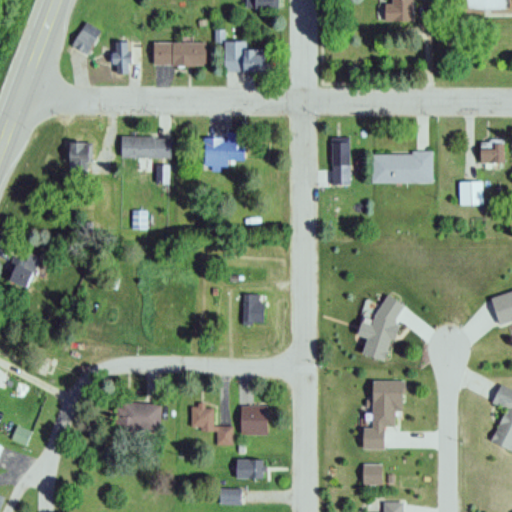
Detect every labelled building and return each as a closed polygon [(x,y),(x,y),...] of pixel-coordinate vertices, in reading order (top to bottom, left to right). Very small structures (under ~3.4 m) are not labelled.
[(240,0),(241,8),(272,8),(272,0),(240,0)] [(386,0),(386,1),(381,1),(381,17),(410,18),(410,0),(386,0)] [(509,10),(508,0),(460,0),(461,10),(509,10)] [(80,20),(68,43),(82,53),(96,30),(80,20)] [(107,40),(108,74),(128,73),(127,39),(107,40)] [(221,39),(221,70),(267,71),(267,46),(242,46),(242,39),(221,39)] [(149,40),(149,65),(205,64),(204,40),(149,40)] [(199,135),(199,166),(207,166),(207,172),(215,172),(215,166),(227,167),(227,161),(241,162),(241,137),(237,137),(237,131),(222,131),(222,142),(219,142),(219,135),(199,135)] [(64,135),(63,163),(88,163),(87,142),(79,142),(79,148),(75,148),(75,136),(64,135)] [(326,135),(327,182),(345,182),(345,135),(326,135)] [(479,142),(479,159),(503,158),(501,135),(492,135),(492,142),(479,142)] [(117,137),(116,158),(166,158),(165,138),(117,137)] [(367,152),(367,180),(430,178),(430,148),(409,148),(410,152),(367,152)] [(151,164),(151,181),(164,181),(164,164),(151,164)] [(457,176),(458,200),(482,199),(481,175),(457,176)] [(127,209),(127,229),(143,229),(143,209),(127,209)] [(134,231),(154,231),(154,214),(134,214),(134,231)] [(9,251),(21,257),(24,250),(36,255),(25,282),(1,270),(9,251)] [(102,262),(98,284),(113,288),(116,265),(102,262)] [(511,282),(490,289),(499,316),(511,311),(511,282)] [(385,290),(402,302),(391,319),(381,356),(361,348),(365,332),(356,328),(360,317),(370,321),(374,308),(385,290)] [(238,291),(236,324),(249,325),(249,321),(259,322),(260,303),(252,302),(253,293),(238,291)] [(371,374),(371,421),(361,421),(362,441),(383,442),(383,419),(394,419),(394,404),(401,404),(400,387),(405,387),(404,377),(401,377),(401,374),(371,374)] [(511,380),(501,375),(494,394),(506,400),(492,430),(511,438),(511,380)] [(186,404),(186,425),(197,425),(197,429),(212,429),(212,442),(228,442),(227,423),(209,423),(209,407),(199,407),(199,400),(194,400),(194,404),(186,404)] [(119,401),(118,428),(156,430),(157,403),(119,401)] [(236,403),(236,433),(264,434),(264,404),(236,403)] [(14,421),(9,436),(23,442),(29,428),(14,421)] [(232,455),(232,474),(259,474),(258,455),(232,455)] [(361,457),(361,478),(381,479),(381,458),(361,457)] [(215,485),(215,501),(238,501),(238,486),(215,485)] [(381,507),(364,507),(363,511),(404,511),(404,507),(401,507),(401,496),(399,496),(399,493),(380,494),(381,507)]
